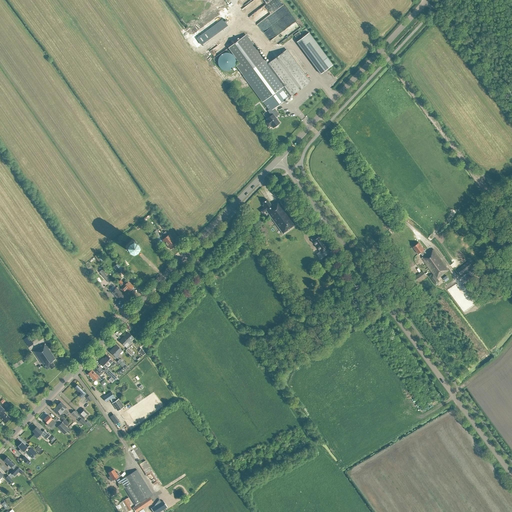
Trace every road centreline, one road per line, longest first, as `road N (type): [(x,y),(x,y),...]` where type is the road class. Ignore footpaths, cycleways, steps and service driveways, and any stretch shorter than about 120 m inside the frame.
road 1 (tertiary): [(0,447),(279,158)]
road 2 (tertiary): [(511,475),(279,158)]
road 3 (tertiary): [(279,158),(427,0)]
